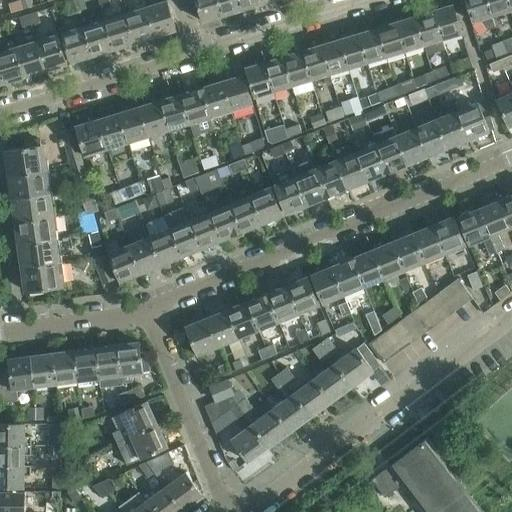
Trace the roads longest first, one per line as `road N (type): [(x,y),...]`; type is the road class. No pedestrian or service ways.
road 1 (unclassified): [(154,312),(511,165)]
road 2 (unclassified): [(239,511),(511,306)]
road 3 (unclassified): [(154,312),(198,439),(238,511)]
road 4 (unclassified): [(0,119),(197,55)]
road 5 (residential): [(197,55),(376,0)]
road 6 (unclassified): [(0,333),(154,312)]
